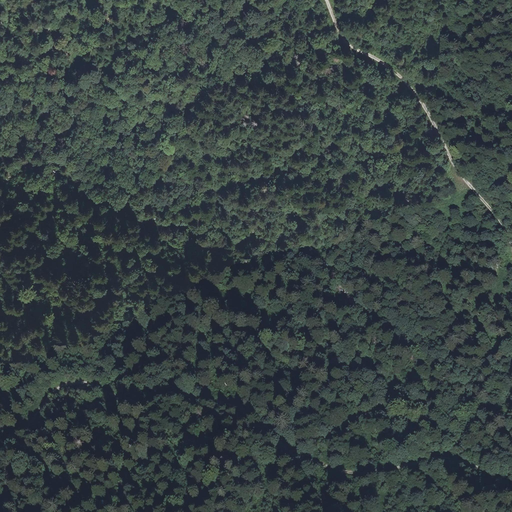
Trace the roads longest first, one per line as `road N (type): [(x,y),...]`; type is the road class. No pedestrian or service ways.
road 1 (track): [(511,492),(445,457),(345,471),(305,454),(222,386),(185,367),(135,379),(73,360),(35,384),(0,427)]
road 2 (unclassified): [(327,0),(345,39),(415,89),(458,172),(511,236)]
